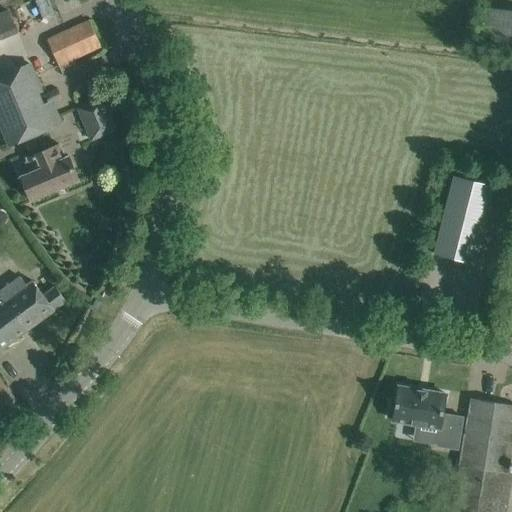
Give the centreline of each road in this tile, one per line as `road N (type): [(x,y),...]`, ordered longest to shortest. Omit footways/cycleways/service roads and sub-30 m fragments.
road 1 (unclassified): [(511,357),(140,298)]
road 2 (tertiary): [(140,298),(167,204),(170,140),(149,65),(112,0)]
road 3 (tertiary): [(0,474),(108,352),(140,298)]
